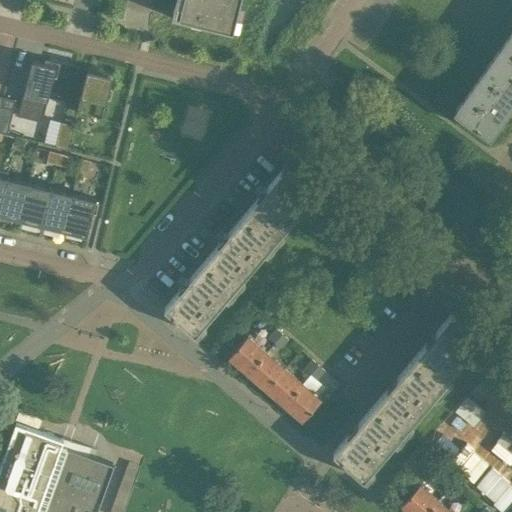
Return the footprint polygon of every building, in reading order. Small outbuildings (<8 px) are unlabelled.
[(172,17),(171,18),(233,33),(233,30),(226,28),(233,0),(182,0),(179,17),(172,15),(172,17)] [(511,31),(493,58),(511,71),(511,31)] [(511,100),(511,71),(493,58),(456,109),(488,133),(511,100)] [(21,102),(17,117),(42,123),(45,108),(53,77),(56,78),(60,62),(45,59),(44,62),(32,59),(21,102)] [(87,68),(76,109),(102,116),(106,98),(110,98),(112,87),(109,86),(112,75),(88,69),(87,68)] [(13,109),(1,106),(0,108),(0,131),(7,134),(13,109)] [(50,118),(43,143),(55,146),(61,121),(50,118)] [(61,121),(55,146),(68,149),(74,124),(61,121)] [(26,138),(16,136),(13,147),(23,150),(26,138)] [(46,162),(56,164),(59,152),(49,150),(46,162)] [(59,152),(56,164),(66,166),(68,155),(59,152)] [(91,160),(81,158),(78,169),(88,172),(91,160)] [(0,197),(6,175),(7,176),(8,171),(0,168),(0,197)] [(273,240),(292,217),(312,194),(282,168),(243,214),(273,240)] [(28,181),(7,176),(6,175),(0,197),(0,213),(19,218),(28,181)] [(19,218),(41,224),(51,187),(28,181),(19,218)] [(73,193),(51,187),(41,224),(64,229),(73,193)] [(73,193),(64,229),(86,235),(92,211),(96,212),(98,200),(95,199),(95,198),(73,193)] [(273,240),(243,214),(204,260),(234,286),(273,240)] [(234,286),(204,260),(165,306),(195,332),(234,286)] [(411,360),(441,386),(480,340),(450,314),(411,360)] [(266,336),(274,342),(282,333),(275,327),(266,336)] [(289,339),(282,333),(274,342),(281,348),(289,339)] [(229,357),(248,373),(266,351),(248,335),(229,357)] [(284,367),(266,351),(248,373),(266,389),(284,367)] [(303,368),(310,374),(318,365),(311,358),(303,368)] [(441,386),(411,360),(372,405),(402,431),(441,386)] [(326,371),(318,365),(310,374),(317,380),(326,371)] [(266,389),(284,404),(303,383),(284,367),(266,389)] [(321,399),(303,383),(284,404),(302,421),(321,399)] [(402,431),(372,405),(333,451),(363,477),(402,431)] [(15,420),(0,462),(0,511),(97,511),(115,463),(61,444),(64,436),(15,420)] [(122,511),(140,465),(128,461),(109,511),(122,511)] [(439,485),(446,490),(454,481),(447,475),(439,485)] [(461,487),(454,481),(446,490),(453,496),(461,487)] [(400,504),(408,511),(425,511),(437,500),(418,483),(400,504)] [(425,511),(451,511),(437,500),(425,511)]
